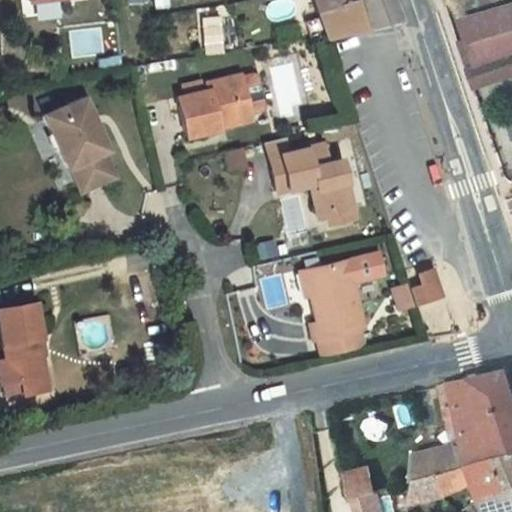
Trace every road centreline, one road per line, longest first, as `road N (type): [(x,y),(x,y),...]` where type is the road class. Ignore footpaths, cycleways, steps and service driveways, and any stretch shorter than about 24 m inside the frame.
road 1 (secondary): [(0,460),(223,418),(506,348)]
road 2 (secondary): [(506,348),(395,0)]
